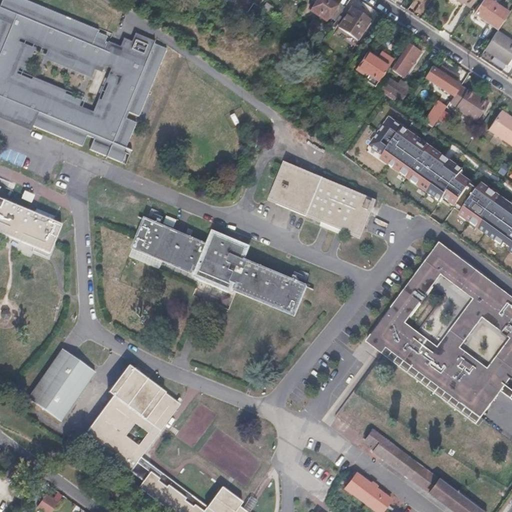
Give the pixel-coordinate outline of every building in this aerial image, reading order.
[(32,123),(30,126),(32,127),(81,148),(86,137),(93,140),(89,151),(122,164),(126,154),(123,153),(136,124),(126,119),(128,113),(138,117),(167,49),(151,44),(148,43),(147,45),(135,40),(133,46),(124,42),(118,57),(103,51),(107,43),(104,42),(106,37),(97,33),(98,31),(23,0),(1,0),(0,3),(0,117),(9,121),(13,112),(16,114),(15,116),(32,123)] [(314,0),(317,1),(311,9),(328,20),(339,3),(333,0),(314,0)] [(419,3),(414,0),(413,0),(407,9),(413,13),(419,3)] [(508,13),(489,0),(485,0),(476,13),(498,28),(508,13)] [(274,6),(267,2),(264,7),(270,11),(274,6)] [(345,7),(339,3),(328,20),(333,24),(345,7)] [(370,19),(352,7),(339,27),(357,39),(370,19)] [(511,58),(511,40),(497,31),(486,49),(508,64),(511,58)] [(391,69),(404,78),(422,52),(409,43),(391,69)] [(381,50),(376,57),(388,65),(392,58),(381,50)] [(376,57),(368,52),(356,69),(363,73),(365,71),(378,80),(388,65),(376,57)] [(356,65),(351,61),(347,67),(352,70),(356,65)] [(433,66),(427,61),(421,69),(428,74),(433,66)] [(465,82),(443,67),(433,82),(451,94),(456,88),(459,90),(462,86),(465,82)] [(409,91),(388,79),(382,87),(403,100),(409,91)] [(452,101),(458,105),(457,107),(478,121),(490,103),(469,89),(468,90),(462,86),(459,90),(455,97),(452,101)] [(442,108),(435,103),(431,110),(438,115),(442,108)] [(511,138),(511,118),(501,111),(490,129),(509,142),(511,138)] [(511,205),(483,185),(479,190),(472,186),(473,184),(461,175),(464,171),(391,120),(372,147),(385,156),(382,161),(442,203),(445,199),(457,207),(458,205),(465,210),(461,216),(504,247),(506,244),(511,247),(511,249),(511,251),(511,252),(511,205)] [(376,201),(284,163),(268,201),(306,218),(321,224),(329,228),(337,231),(344,234),(360,241),(364,231),(376,201)] [(0,233),(49,253),(61,225),(0,200),(0,188),(1,187),(0,186),(0,233)] [(306,287),(241,260),(246,250),(244,249),(215,237),(211,247),(180,234),(145,221),(133,250),(193,274),(194,272),(196,267),(202,270),(201,272),(233,285),(234,282),(241,285),(239,290),(238,292),(294,315),(306,287)] [(477,424),(482,419),(420,373),(423,368),(416,363),(413,368),(373,338),(439,248),(511,302),(511,296),(440,244),(367,343),(477,424)] [(511,302),(439,248),(373,338),(413,368),(416,363),(423,368),(420,373),(482,419),(493,405),(491,404),(494,400),(496,401),(500,396),(498,394),(501,391),(511,398),(511,389),(506,385),(511,379),(511,302)] [(196,267),(194,272),(195,272),(198,280),(230,292),(236,290),(238,289),(239,290),(241,285),(234,282),(233,285),(201,272),(202,270),(196,267)] [(95,372),(61,349),(27,398),(60,421),(95,372)] [(203,511),(209,505),(144,458),(182,404),(128,364),(107,392),(112,396),(83,436),(135,475),(136,474),(144,480),(140,486),(172,511),(203,511)] [(375,451),(375,452),(410,478),(421,465),(374,429),(366,439),(375,446),(372,449),(375,451)] [(421,465),(410,478),(430,493),(441,480),(421,465)] [(351,493),(352,492),(378,511),(382,511),(392,500),(357,473),(346,489),(351,493)] [(29,482),(25,478),(20,483),(24,487),(29,482)] [(484,511),(441,480),(430,493),(455,511),(484,511)] [(24,487),(20,483),(13,489),(17,493),(24,487)] [(209,505),(203,511),(248,511),(240,506),(243,502),(223,487),(209,505)] [(37,508),(44,511),(51,511),(57,501),(44,494),(37,508)]
